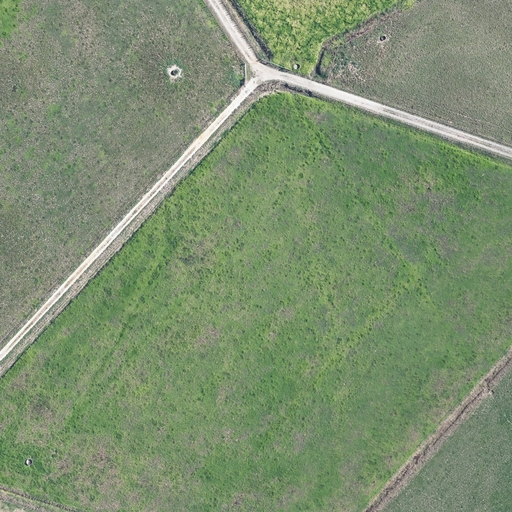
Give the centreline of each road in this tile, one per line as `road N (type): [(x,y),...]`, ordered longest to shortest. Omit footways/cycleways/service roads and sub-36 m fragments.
road 1 (track): [(265,72),(0,357)]
road 2 (track): [(265,72),(511,155)]
